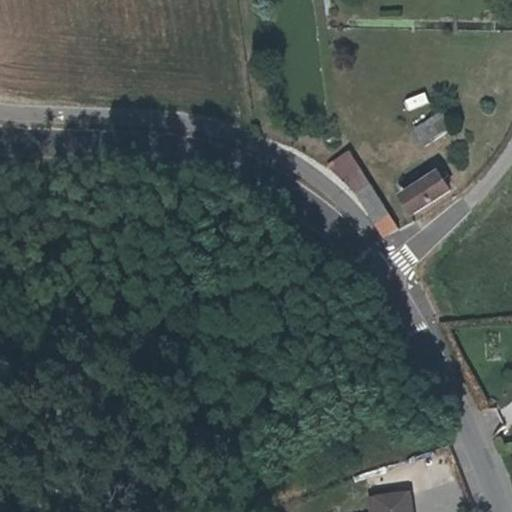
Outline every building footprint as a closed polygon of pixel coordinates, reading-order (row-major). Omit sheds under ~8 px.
[(410,113),(432,105),(428,95),(407,103),(410,113)] [(449,121),(421,135),(430,152),(458,137),(449,121)] [(331,166),(350,186),(365,177),(352,154),(331,166)] [(375,186),(365,177),(350,186),(358,195),(386,237),(401,228),(375,186)] [(446,178),(407,199),(416,216),(455,196),(446,178)]
